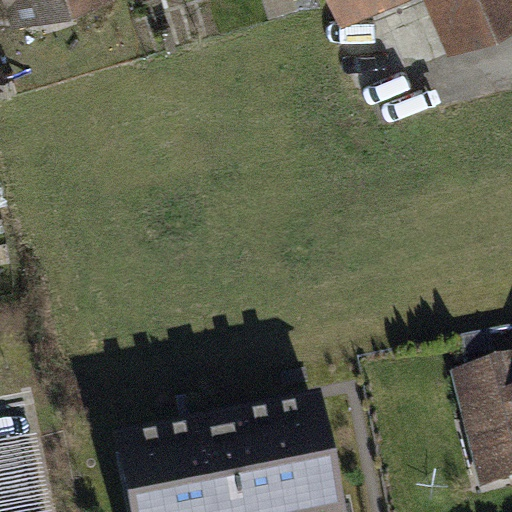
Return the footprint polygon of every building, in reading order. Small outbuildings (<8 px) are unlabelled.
[(11,0),(18,19),(73,2),(76,11),(110,0),(11,0)] [(252,0),(256,12),(299,0),(252,0)] [(511,0),(334,0),(336,3),(343,0),(445,0),(462,40),(511,20),(511,0)] [(511,356),(451,371),(464,418),(479,415),(496,482),(511,477),(511,356)] [(346,511),(326,412),(119,454),(130,511),(346,511)]
